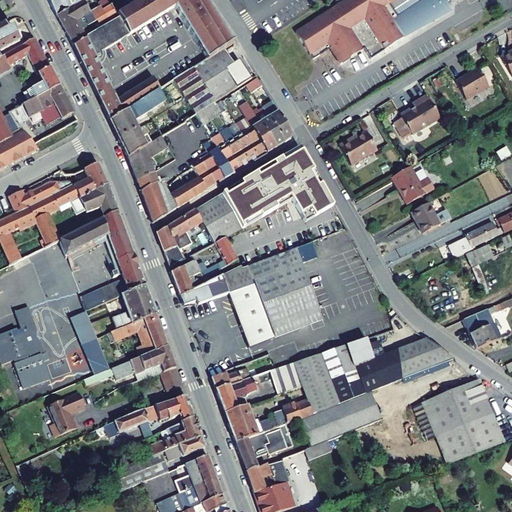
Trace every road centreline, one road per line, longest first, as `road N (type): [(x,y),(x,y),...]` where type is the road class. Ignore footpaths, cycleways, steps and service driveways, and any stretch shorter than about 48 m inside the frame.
road 1 (residential): [(305,138),(400,304),(511,387)]
road 2 (secondary): [(141,238),(244,511)]
road 3 (residential): [(511,18),(305,138)]
road 4 (residential): [(305,138),(141,238)]
road 5 (residential): [(220,0),(305,138)]
road 6 (secondary): [(30,0),(100,134)]
